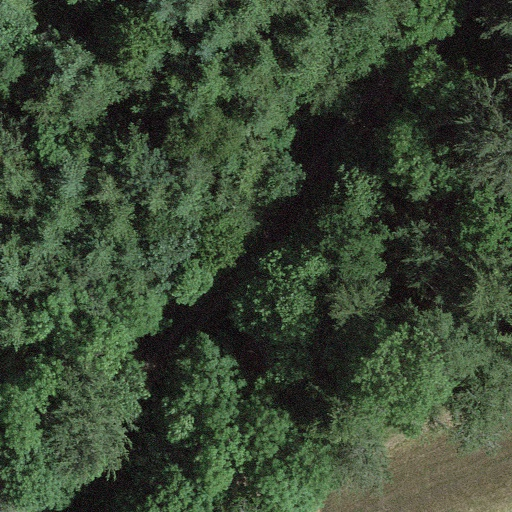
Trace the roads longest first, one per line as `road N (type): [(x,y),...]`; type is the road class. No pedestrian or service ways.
road 1 (track): [(461,0),(156,369)]
road 2 (track): [(156,369),(43,511)]
